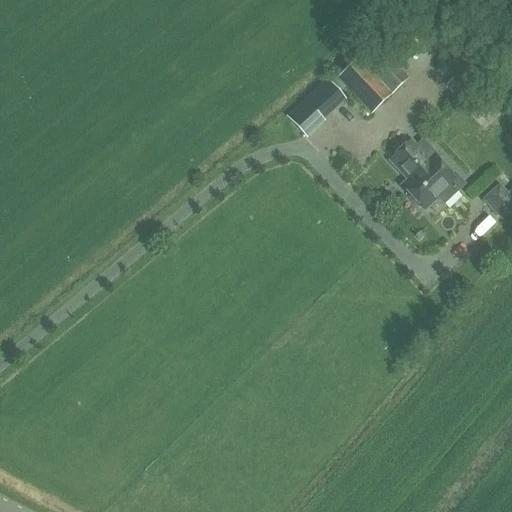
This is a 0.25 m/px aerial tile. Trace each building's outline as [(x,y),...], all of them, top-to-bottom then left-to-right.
[(370,114),(374,111),(392,95),(407,80),(387,60),(379,67),(365,53),(359,59),(338,79),(362,105),(370,114)] [(448,84),(466,104),(480,91),(475,85),(462,71),(448,84)] [(309,135),(344,101),(325,82),(292,114),(309,135)] [(417,149),(411,143),(391,162),(409,181),(436,157),(423,143),(417,149)] [(436,157),(402,188),(424,210),(438,197),(445,204),(463,186),(454,176),(452,178),(436,161),(438,159),(436,157)]
